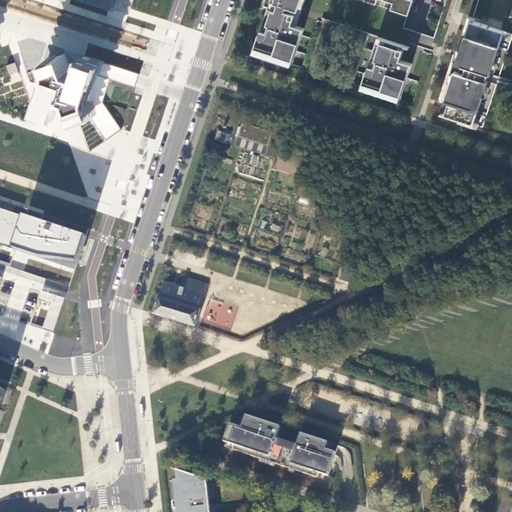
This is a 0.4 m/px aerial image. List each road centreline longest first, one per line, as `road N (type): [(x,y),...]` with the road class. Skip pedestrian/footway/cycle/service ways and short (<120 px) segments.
road 1 (residential): [(123,362),(120,308),(222,0)]
road 2 (tertiary): [(0,510),(136,492)]
road 3 (tertiary): [(123,362),(136,492)]
road 4 (tertiary): [(123,362),(53,363),(0,340)]
